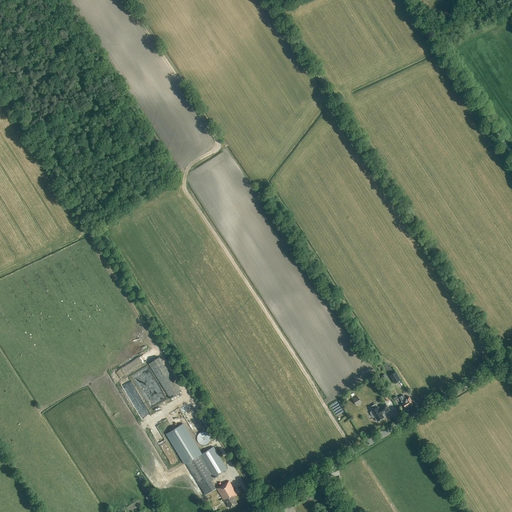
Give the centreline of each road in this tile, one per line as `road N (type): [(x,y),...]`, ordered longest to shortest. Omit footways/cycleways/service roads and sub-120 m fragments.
road 1 (track): [(127,0),(215,135),(213,148),(186,167),(186,191),(354,451)]
road 2 (track): [(505,359),(266,0)]
road 3 (tertiary): [(251,511),(511,355)]
road 4 (unclassified): [(411,0),(511,153)]
